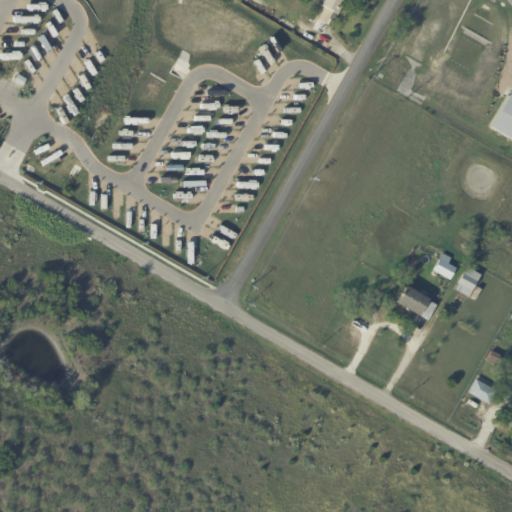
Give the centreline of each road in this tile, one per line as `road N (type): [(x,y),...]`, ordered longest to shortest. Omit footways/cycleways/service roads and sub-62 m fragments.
road 1 (tertiary): [(0,180),(511,472)]
road 2 (residential): [(221,306),(394,0)]
